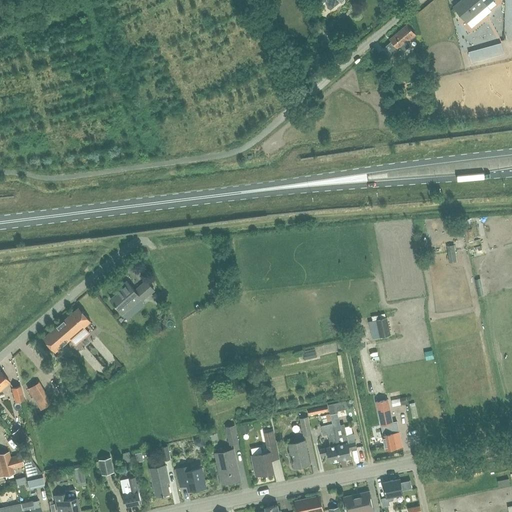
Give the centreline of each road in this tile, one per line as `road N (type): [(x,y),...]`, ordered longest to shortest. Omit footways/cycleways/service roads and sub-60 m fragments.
road 1 (primary): [(310,185),(0,225)]
road 2 (unclassified): [(235,156),(421,0)]
road 3 (track): [(0,176),(74,178),(235,156)]
road 4 (unclassified): [(187,511),(416,462)]
road 5 (primary): [(511,153),(310,185)]
road 6 (primary): [(310,185),(511,172)]
road 7 (unclassified): [(0,360),(139,240)]
